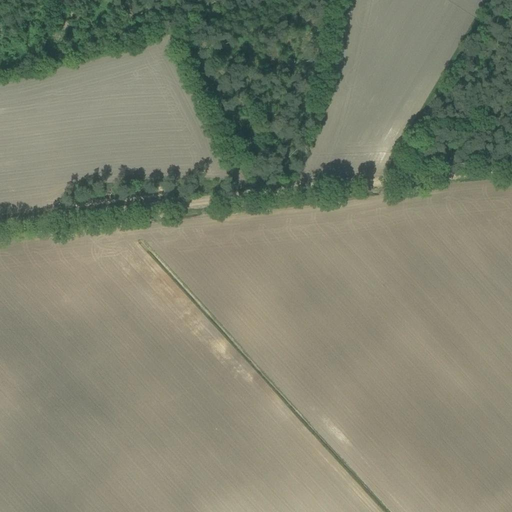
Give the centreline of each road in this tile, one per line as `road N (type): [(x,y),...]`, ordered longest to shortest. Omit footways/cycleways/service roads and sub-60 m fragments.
road 1 (track): [(0,227),(247,195)]
road 2 (track): [(171,0),(240,148),(247,195)]
road 3 (track): [(247,195),(399,181)]
